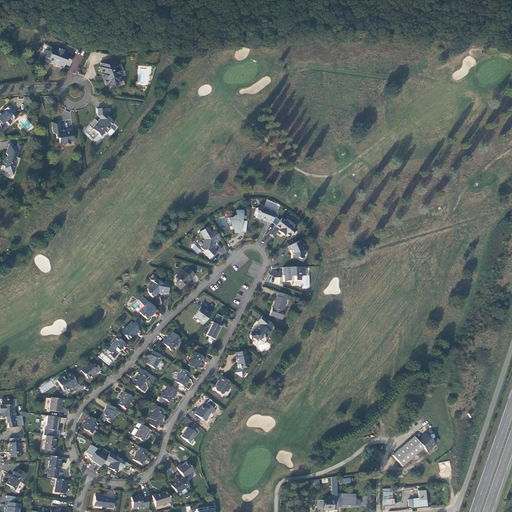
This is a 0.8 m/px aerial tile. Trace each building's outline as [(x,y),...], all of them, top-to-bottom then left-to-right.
[(65,64),(69,66),(74,55),(58,49),(58,50),(51,47),(48,46),(46,50),(45,50),(43,57),(48,59),(47,61),(53,64),(54,63),(57,64),(56,66),(63,68),(65,64)] [(104,80),(105,86),(109,84),(110,87),(117,84),(117,82),(121,81),(119,75),(121,75),(119,67),(116,68),(114,61),(112,62),(111,59),(99,63),(101,66),(99,67),(101,73),(103,80),(104,80)] [(16,112),(10,105),(4,110),(5,111),(2,114),(1,114),(2,114),(0,115),(0,126),(1,128),(4,126),(5,128),(12,122),(11,121),(13,120),(14,120),(17,118),(17,116),(14,113),(16,112)] [(110,127),(113,123),(111,120),(111,118),(108,118),(105,115),(105,114),(104,108),(97,109),(97,116),(101,119),(100,120),(98,122),(92,129),(98,134),(97,134),(97,135),(97,136),(98,136),(98,137),(99,137),(100,137),(101,137),(105,131),(108,131),(110,129),(110,127)] [(61,132),(59,121),(51,122),(53,133),(56,135),(56,139),(59,138),(59,144),(63,143),(63,145),(70,144),(70,142),(74,141),(73,136),(71,136),(70,131),(65,132),(65,131),(62,132),(61,132)] [(18,161),(20,156),(22,148),(16,146),(9,144),(6,153),(7,156),(5,157),(4,161),(3,161),(2,166),(4,167),(3,171),(8,173),(9,174),(12,175),(13,175),(15,171),(14,170),(16,165),(15,164),(16,160),(18,161)] [(263,209),(258,207),(257,208),(255,212),(257,213),(255,216),(256,218),(260,219),(262,218),(264,219),(263,220),(271,223),(275,212),(271,211),(263,208),(263,209)] [(242,221),(243,211),(242,211),(241,211),(240,211),(239,211),(238,211),(237,211),(236,211),(235,211),(236,215),(236,216),(235,216),(234,216),(233,217),(232,217),(232,218),(229,219),(231,225),(232,224),(232,229),(233,229),(234,233),(238,233),(238,231),(240,230),(240,232),(245,232),(246,221),(242,221)] [(278,231),(284,236),(285,234),(289,237),(295,229),(281,218),(272,229),(277,233),(278,231)] [(213,244),(212,243),(220,238),(215,230),(211,233),(207,227),(200,231),(204,239),(202,240),(204,243),(200,247),(204,251),(203,252),(209,259),(216,252),(210,246),(213,244)] [(273,238),(277,233),(272,229),(269,234),(273,238)] [(303,251),(301,247),(302,245),(299,240),(287,246),(289,250),(290,250),(292,253),(292,257),(298,257),(299,259),(300,259),(301,259),(302,259),(303,257),(303,251)] [(197,254),(201,251),(194,244),(191,247),(197,254)] [(294,276),(294,281),(300,280),(300,276),(304,276),(304,274),(304,267),(282,267),(282,272),(285,272),(285,275),(284,275),(284,281),(290,281),(290,276),(294,276)] [(182,270),(179,273),(179,274),(176,277),(178,280),(179,281),(176,284),(180,289),(184,286),(191,279),(190,279),(194,275),(187,268),(184,272),(182,270)] [(302,288),(307,288),(309,286),(308,276),(307,276),(307,274),(304,274),(304,276),(300,276),(300,280),(300,286),(302,288)] [(163,286),(155,278),(152,275),(148,278),(151,281),(153,283),(147,289),(147,293),(152,298),(158,291),(162,292),(162,293),(168,294),(168,287),(169,281),(164,280),(163,286)] [(274,302),(272,307),(269,315),(281,319),(283,311),(281,310),(285,299),(287,300),(288,296),(278,292),(275,302),(274,302)] [(153,314),(157,310),(148,302),(144,306),(139,312),(146,319),(152,313),(153,314)] [(203,325),(211,313),(207,311),(207,312),(205,311),(206,309),(201,306),(194,316),(200,320),(199,322),(203,325)] [(216,314),(205,335),(214,340),(221,327),(219,326),(223,317),(216,314)] [(249,335),(250,339),(254,338),(255,340),(256,341),(260,340),(261,338),(265,337),(269,334),(268,331),(273,325),(262,316),(257,322),(260,324),(256,330),(253,330),(253,331),(250,332),(249,335)] [(131,322),(122,330),(126,334),(124,335),(128,340),(134,334),(134,332),(135,332),(136,333),(139,330),(137,328),(132,323),(131,322)] [(170,350),(180,340),(173,333),(167,340),(166,339),(162,343),(170,350)] [(122,350),(126,345),(116,337),(110,345),(106,350),(109,353),(108,355),(113,359),(118,353),(117,352),(118,350),(119,351),(121,349),(122,350)] [(162,357),(153,351),(145,364),(154,369),(159,361),(160,361),(162,357)] [(236,352),(235,353),(237,364),(238,369),(235,373),(242,377),(246,370),(246,367),(249,366),(246,351),(236,352)] [(109,366),(113,361),(102,352),(98,356),(109,366)] [(195,371),(204,359),(195,352),(191,357),(192,358),(187,365),(195,371)] [(85,366),(80,370),(87,378),(92,374),(93,375),(96,372),(97,372),(100,369),(94,362),(90,364),(90,363),(87,366),(85,366)] [(139,368),(136,372),(138,373),(131,384),(139,389),(138,389),(144,393),(147,388),(145,383),(144,382),(149,374),(139,368)] [(183,387),(191,374),(181,368),(178,373),(179,374),(175,382),(183,387)] [(76,383),(79,380),(71,374),(67,376),(65,376),(56,380),(62,390),(64,390),(67,388),(69,391),(74,388),(73,387),(77,385),(76,383)] [(229,388),(232,384),(221,376),(218,381),(220,382),(215,388),(215,391),(220,394),(223,394),(228,387),(229,388)] [(50,382),(39,388),(42,393),(53,387),(50,382)] [(168,386),(163,393),(162,393),(160,397),(158,400),(158,401),(163,404),(164,404),(166,401),(168,402),(171,397),(174,399),(176,395),(175,394),(177,391),(168,386)] [(132,397),(123,392),(121,395),(120,394),(118,398),(120,399),(118,404),(125,409),(132,397)] [(49,411),(60,412),(61,408),(59,408),(60,402),(60,399),(51,397),(49,411)] [(12,399),(3,399),(1,401),(1,405),(2,405),(2,412),(0,412),(0,416),(2,417),(5,417),(8,417),(8,419),(8,422),(9,428),(17,427),(23,426),(21,415),(15,416),(14,416),(14,406),(12,405),(12,399)] [(215,410),(206,403),(203,406),(202,406),(198,411),(195,414),(204,421),(205,421),(208,418),(207,416),(210,413),(212,414),(215,410)] [(106,421),(110,423),(116,414),(117,415),(119,411),(109,405),(107,408),(106,408),(104,411),(105,413),(102,417),(107,419),(106,421)] [(165,411),(156,405),(153,410),(154,410),(149,419),(158,424),(165,411)] [(58,421),(59,417),(48,416),(46,429),(55,430),(56,427),(57,421),(58,421)] [(98,422),(89,416),(86,420),(87,420),(82,428),(91,434),(98,422)] [(150,430),(138,422),(130,434),(134,436),(142,441),(145,436),(147,438),(149,434),(148,433),(150,430)] [(198,430),(192,426),(191,425),(189,428),(188,427),(185,431),(181,437),(189,443),(198,431),(198,430)] [(392,455),(402,467),(424,448),(427,452),(435,444),(426,433),(417,440),(414,436),(392,455)] [(44,450),(55,451),(56,447),(54,447),(55,442),(55,437),(46,436),(44,450)] [(19,446),(19,442),(8,443),(9,452),(9,457),(21,457),(20,451),(19,451),(19,446)] [(107,457),(95,450),(96,448),(91,445),(86,453),(89,458),(92,461),(100,466),(105,459),(107,457)] [(148,453),(139,447),(136,451),(137,452),(132,459),(141,465),(148,453)] [(129,464),(110,452),(108,455),(107,457),(105,459),(111,463),(108,467),(116,472),(118,469),(119,471),(121,469),(123,465),(127,467),(129,464)] [(59,469),(60,469),(61,464),(60,464),(60,462),(61,457),(47,455),(46,460),(49,461),(47,468),(46,477),(56,479),(62,480),(63,473),(58,472),(59,469)] [(440,477),(451,476),(450,461),(439,462),(440,477)] [(179,465),(176,467),(183,477),(184,478),(193,470),(187,462),(181,467),(179,465)] [(14,471),(6,484),(10,487),(10,488),(14,491),(17,486),(16,486),(19,482),(20,482),(25,474),(18,469),(16,473),(14,471)] [(185,489),(189,486),(184,478),(183,477),(171,485),(177,494),(184,488),(185,489)] [(317,510),(337,510),(337,507),(337,494),(337,477),(332,477),(332,484),(332,501),(317,501),(317,510)] [(319,486),(332,484),(332,477),(318,480),(319,486)] [(54,492),(65,494),(66,490),(64,489),(65,484),(65,480),(62,480),(56,479),(54,492)] [(171,502),(167,491),(155,495),(155,494),(152,496),(155,507),(159,506),(159,505),(171,502)] [(141,498),(140,494),(136,495),(136,496),(131,497),(132,508),(137,507),(138,509),(144,508),(144,506),(148,506),(147,497),(143,497),(142,498),(141,498)] [(342,507),(342,506),(355,506),(355,498),(356,494),(337,494),(337,507),(342,507)] [(94,495),(93,505),(113,508),(114,499),(107,498),(107,497),(94,495)] [(427,507),(426,495),(418,496),(419,498),(412,499),(413,508),(427,507)] [(14,503),(7,502),(5,511),(19,511),(20,504),(14,503)]
